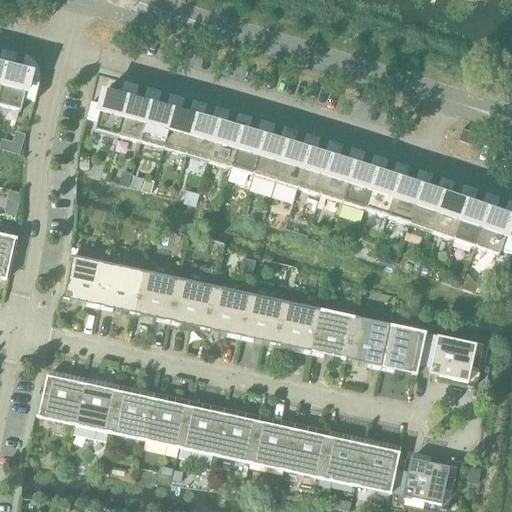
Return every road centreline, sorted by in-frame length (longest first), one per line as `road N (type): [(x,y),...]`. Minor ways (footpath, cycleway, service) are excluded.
road 1 (residential): [(440,426),(11,330)]
road 2 (residential): [(429,155),(63,44)]
road 3 (tertiary): [(445,99),(112,0)]
road 4 (residential): [(11,330),(63,44)]
